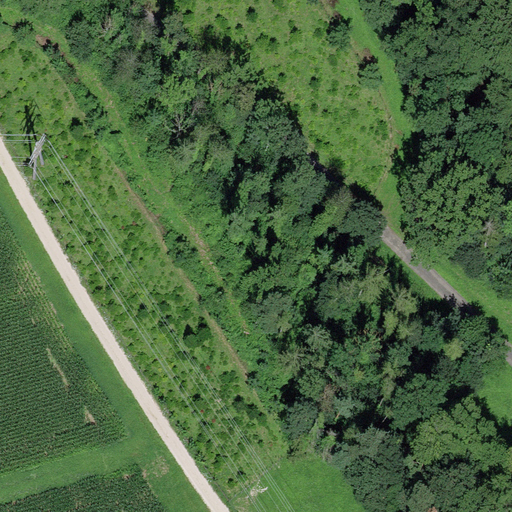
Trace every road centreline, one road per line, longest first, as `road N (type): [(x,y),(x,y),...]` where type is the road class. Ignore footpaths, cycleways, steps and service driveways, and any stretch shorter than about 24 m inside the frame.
road 1 (track): [(511,352),(317,157),(125,0)]
road 2 (track): [(0,145),(84,302),(220,511)]
